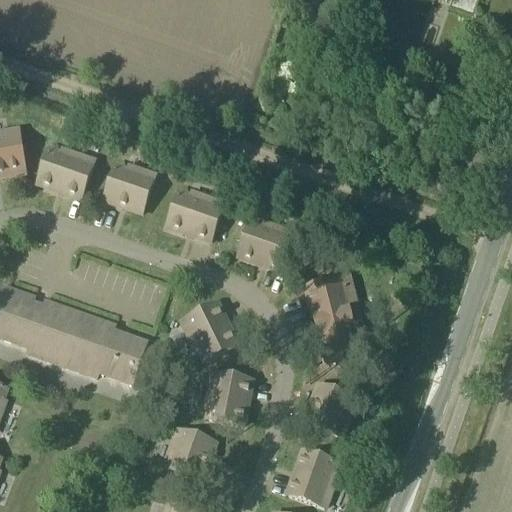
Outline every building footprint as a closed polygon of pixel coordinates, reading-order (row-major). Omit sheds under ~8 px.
[(0,177),(2,177),(2,175),(25,172),(19,134),(0,137),(0,177)] [(60,158),(49,154),(37,186),(82,201),(94,166),(62,154),(60,158)] [(127,175),(115,171),(104,203),(143,216),(155,180),(128,171),(127,175)] [(190,201),(178,197),(167,229),(211,244),(224,209),(191,197),(190,201)] [(283,274),(295,238),(263,227),(261,231),(249,227),(238,259),(283,274)] [(355,301),(350,279),(307,290),(315,322),(314,323),(317,336),(319,336),(327,368),(370,357),(364,335),(354,338),(352,327),(353,327),(350,314),(348,314),(345,303),(355,301)] [(0,340),(29,351),(27,356),(97,381),(99,376),(133,388),(147,347),(113,335),(115,330),(45,305),(43,311),(33,307),(34,302),(3,291),(0,298),(0,340)] [(237,350),(216,308),(182,324),(197,356),(201,354),(206,365),(237,350)] [(242,430),(251,384),(214,376),(207,410),(211,411),(209,423),(242,430)] [(351,400),(320,389),(306,428),(341,440),(351,413),(347,412),(351,400)] [(173,462),(168,473),(200,485),(214,446),(178,433),(169,460),(173,462)] [(336,466),(304,455),(289,499),(324,511),(336,479),(332,478),(336,466)]
